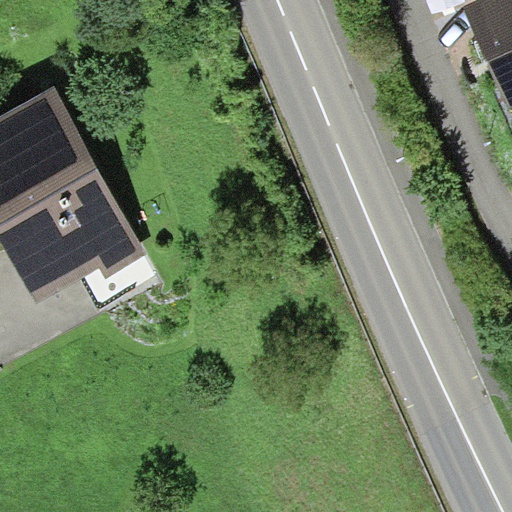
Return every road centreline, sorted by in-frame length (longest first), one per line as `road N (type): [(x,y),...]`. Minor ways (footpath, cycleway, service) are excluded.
road 1 (primary): [(275,0),(400,298),(503,511)]
road 2 (residential): [(403,0),(511,237)]
